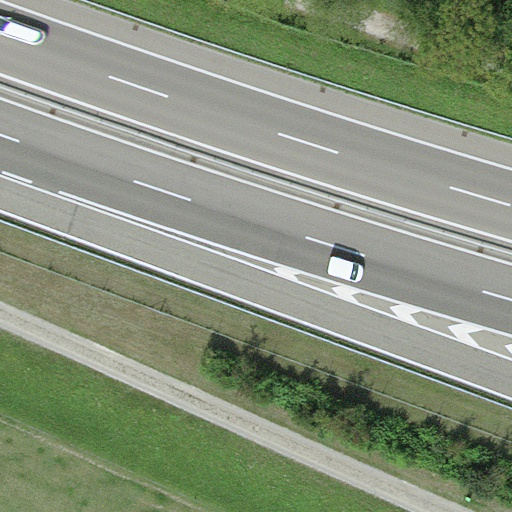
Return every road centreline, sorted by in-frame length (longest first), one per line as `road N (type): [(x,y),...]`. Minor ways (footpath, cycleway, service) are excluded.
road 1 (motorway): [(0,159),(511,372)]
road 2 (motorway): [(511,205),(0,38)]
road 3 (motorway): [(0,135),(511,298)]
road 4 (track): [(0,313),(446,511)]
road 5 (track): [(511,69),(309,0)]
